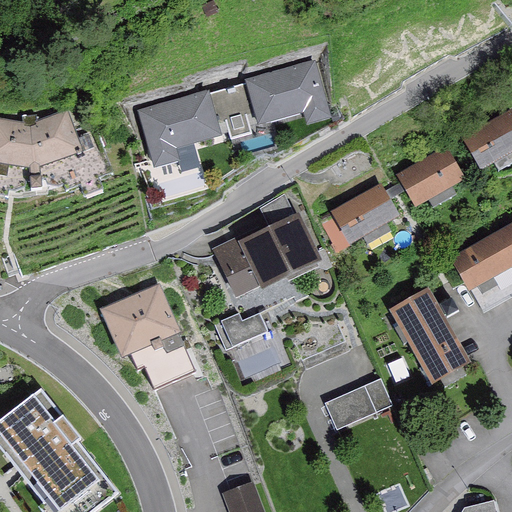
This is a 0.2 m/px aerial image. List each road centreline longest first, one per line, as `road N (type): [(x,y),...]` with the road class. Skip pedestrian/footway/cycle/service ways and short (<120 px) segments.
road 1 (residential): [(511,42),(182,240),(33,295),(12,323)]
road 2 (tertiary): [(160,511),(142,457),(111,405),(12,323)]
